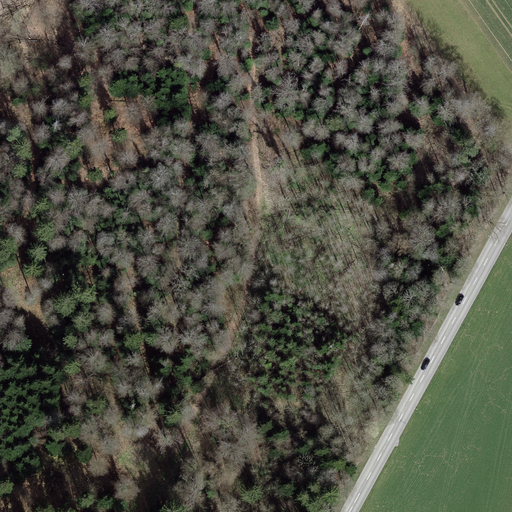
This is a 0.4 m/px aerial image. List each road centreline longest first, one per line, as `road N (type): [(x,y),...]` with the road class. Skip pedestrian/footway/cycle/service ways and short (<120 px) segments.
road 1 (track): [(139,511),(215,369),(255,262),(258,196),(240,0)]
road 2 (tertiary): [(349,511),(511,214)]
road 3 (track): [(0,285),(32,316),(62,372),(147,489)]
